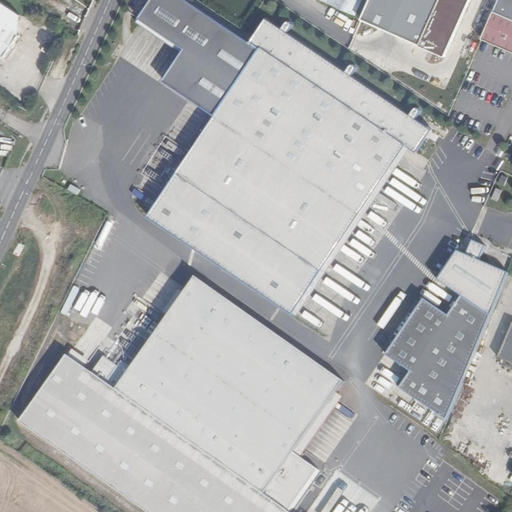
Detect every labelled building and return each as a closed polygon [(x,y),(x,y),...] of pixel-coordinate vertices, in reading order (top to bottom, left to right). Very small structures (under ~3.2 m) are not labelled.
[(288,33),(282,29),(266,19),(252,40),(191,0),(150,0),(140,16),(186,47),(164,79),(216,114),(148,215),(292,313),(405,146),(417,153),(425,139),(416,131),(421,123),(416,120),(410,115),(352,76),(346,72),(288,33)] [(319,0),(356,17),(362,0),(319,0)] [(370,0),(365,14),(447,56),(472,0),(370,0)] [(511,0),(500,0),(496,11),(511,17),(511,0)] [(0,48),(11,32),(1,26),(11,9),(0,1),(0,48)] [(11,32),(11,9),(1,26),(11,32)] [(511,51),(511,17),(496,11),(483,39),(511,51)] [(282,29),(288,33),(292,26),(292,24),(289,22),(286,23),(282,29)] [(346,72),(352,76),(357,70),(356,66),(352,64),(346,72)] [(410,115),(416,120),(421,113),(419,109),(416,108),(410,115)] [(416,131),(425,139),(432,130),(421,123),(416,131)] [(497,201),(502,191),(496,189),(492,199),(497,201)] [(439,281),(463,298),(451,316),(426,300),(388,354),(412,371),(401,388),(450,422),(511,278),(511,269),(486,258),(492,244),(479,238),(470,251),(462,248),(439,281)] [(341,390),(349,379),(214,289),(198,278),(187,294),(170,318),(134,369),(123,361),(108,382),(152,412),(294,508),(323,467),(305,454),(298,450),(334,400),(340,405),(343,407),(345,404),(342,402),(336,397),(341,390)] [(164,314),(170,318),(187,294),(182,290),(164,314)] [(96,320),(79,349),(84,352),(102,323),(96,320)] [(511,338),(503,359),(511,363),(511,338)] [(336,397),(342,402),(347,395),(341,390),(336,397)] [(298,450),(305,454),(340,405),(334,400),(298,450)] [(495,481),(509,486),(511,478),(511,470),(501,466),(495,481)] [(330,511),(332,509),(327,506),(332,497),(319,489),(323,483),(316,479),(299,509),(304,511),(330,511)]
